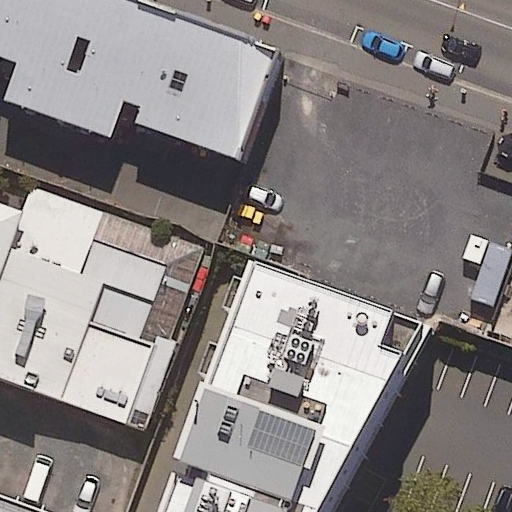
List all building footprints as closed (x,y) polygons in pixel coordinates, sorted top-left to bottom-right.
[(285,53),(137,0),(0,0),(0,69),(3,62),(18,67),(5,102),(111,140),(124,105),(141,111),(136,124),(245,163),(285,53)] [(511,133),(379,89),(310,272),(447,320),(511,343),(511,133)] [(26,217),(0,289),(0,377),(144,430),(211,246),(38,183),(26,217)] [(0,289),(26,217),(0,207),(0,289)] [(332,511),(440,319),(255,258),(163,511),(332,511)] [(38,511),(0,498),(0,511),(38,511)]
